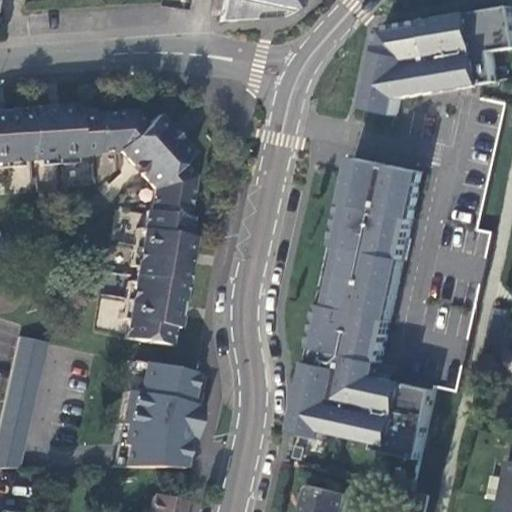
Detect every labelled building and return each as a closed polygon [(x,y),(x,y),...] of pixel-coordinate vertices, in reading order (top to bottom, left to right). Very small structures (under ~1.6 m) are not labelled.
[(278,11),(291,1),(291,0),(220,0),(216,20),(263,16),(278,11)] [(496,83),(491,53),(511,48),(511,21),(509,7),(380,27),(362,108),(392,114),(398,97),(447,88),(496,83)] [(0,166),(19,164),(20,158),(35,158),(36,164),(74,161),(75,154),(92,154),(92,147),(118,145),(147,142),(156,134),(156,124),(152,121),(152,114),(141,123),(127,109),(71,111),(71,106),(0,109),(0,166)] [(118,145),(152,184),(156,154),(167,145),(175,145),(184,155),(189,150),(154,112),(152,114),(152,121),(156,124),(156,134),(147,142),(118,145)] [(121,335),(163,343),(166,326),(172,327),(188,235),(183,235),(185,214),(181,213),(182,204),(184,197),(188,174),(178,162),(184,155),(175,145),(167,145),(156,154),(152,184),(148,209),(144,208),(140,227),(132,226),(127,263),(133,264),(131,279),(124,278),(119,315),(124,316),(121,335)] [(418,457),(434,388),(376,376),(420,171),(351,155),(290,430),(321,435),(322,429),(374,440),(372,447),(418,457)] [(472,254),(486,257),(490,232),(475,229),(472,254)] [(509,309),(493,306),(487,338),(501,341),(509,309)] [(40,341),(11,336),(0,382),(0,468),(13,468),(40,341)] [(138,361),(128,358),(122,389),(133,390),(138,361)] [(133,390),(122,389),(116,422),(121,423),(117,444),(123,445),(142,445),(144,434),(159,437),(158,444),(183,444),(184,436),(189,436),(196,403),(183,401),(189,370),(138,361),(133,390)] [(121,423),(116,422),(108,465),(179,465),(183,444),(158,444),(159,437),(144,434),(142,445),(123,445),(117,444),(121,423)] [(511,458),(503,498),(511,500),(511,458)] [(339,511),(344,492),(308,484),(308,486),(298,487),(296,497),(301,501),(305,502),(302,511),(339,511)] [(180,511),(183,499),(151,492),(146,511),(180,511)] [(511,511),(511,500),(503,498),(499,511),(511,511)]
